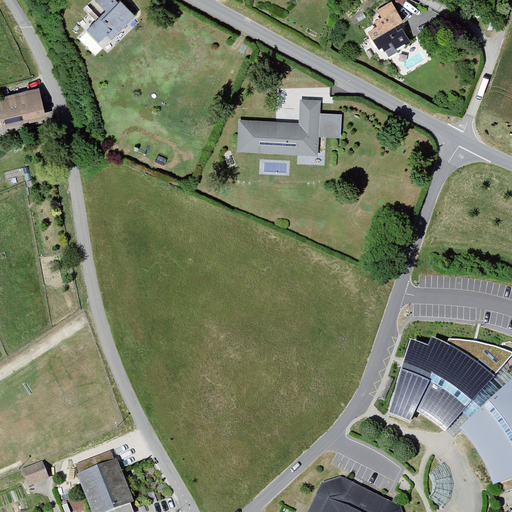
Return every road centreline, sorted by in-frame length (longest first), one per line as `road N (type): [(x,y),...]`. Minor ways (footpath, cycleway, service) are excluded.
road 1 (unclassified): [(197,511),(139,418),(93,304),(74,143),(53,68),(13,0)]
road 2 (unclassified): [(250,511),(341,428),(375,373),(457,140)]
road 3 (tertiary): [(457,140),(200,0)]
road 4 (residential): [(416,0),(467,26),(486,49),(488,66),(457,140)]
